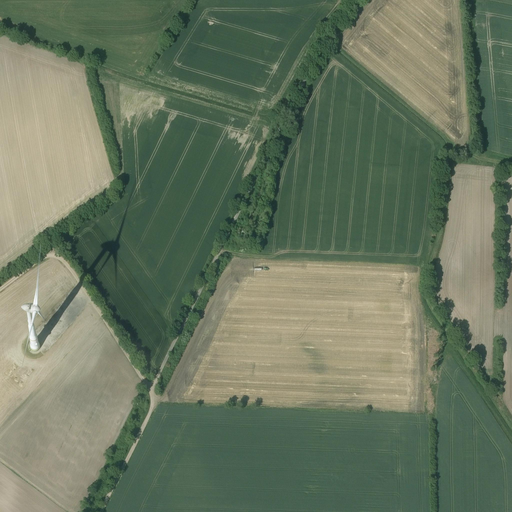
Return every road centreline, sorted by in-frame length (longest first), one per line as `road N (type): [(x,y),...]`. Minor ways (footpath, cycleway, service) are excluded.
road 1 (track): [(361,0),(321,51),(273,138),(101,511)]
road 2 (track): [(152,387),(56,252),(0,289)]
road 3 (track): [(511,164),(493,160),(480,145),(468,0)]
